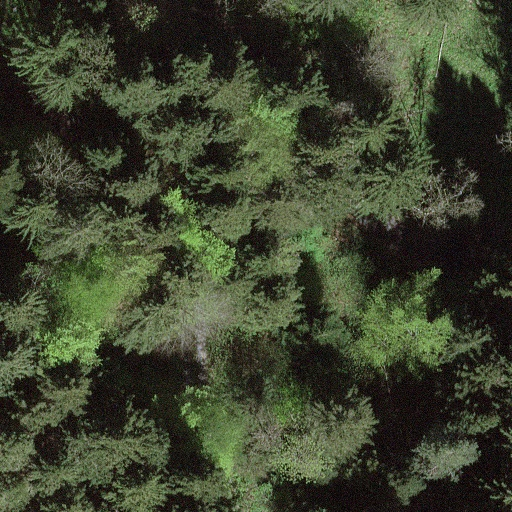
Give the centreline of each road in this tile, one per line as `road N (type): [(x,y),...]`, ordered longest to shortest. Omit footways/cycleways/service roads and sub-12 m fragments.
road 1 (track): [(240,511),(208,344),(154,216),(28,97),(0,42)]
road 2 (track): [(118,0),(139,20),(243,61),(307,98),(356,187),(405,233),(480,233),(511,211)]
